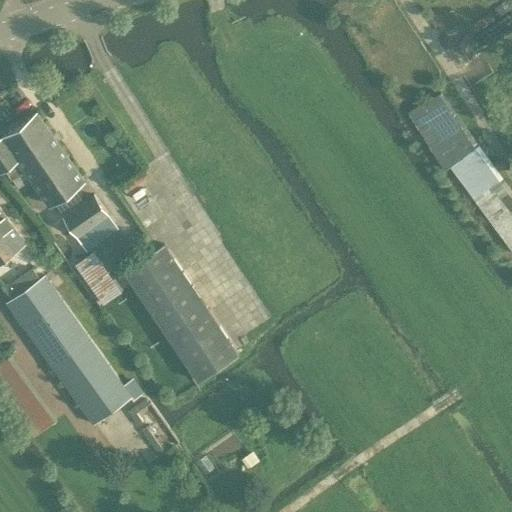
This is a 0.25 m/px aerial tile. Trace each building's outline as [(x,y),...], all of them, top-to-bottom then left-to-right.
[(443,169),(447,166),(479,143),(442,93),(409,114),(443,169)] [(3,136),(25,169),(49,203),(83,179),(37,113),(3,136)] [(17,174),(25,169),(3,136),(0,138),(0,170),(5,167),(18,186),(23,183),(17,174)] [(511,189),(479,143),(447,166),(511,251),(511,189)] [(86,249),(117,228),(94,195),(63,216),(86,249)] [(0,258),(24,241),(0,206),(0,258)] [(198,379),(237,353),(164,244),(125,271),(198,379)] [(104,303),(121,291),(92,251),(75,263),(104,303)] [(130,396),(131,395),(123,385),(44,274),(6,302),(93,422),(130,396)] [(0,393),(31,437),(54,421),(8,356),(0,360),(0,393)] [(132,378),(123,385),(131,395),(130,396),(133,399),(142,393),(132,378)] [(248,468),(259,460),(254,452),(243,461),(248,468)]
